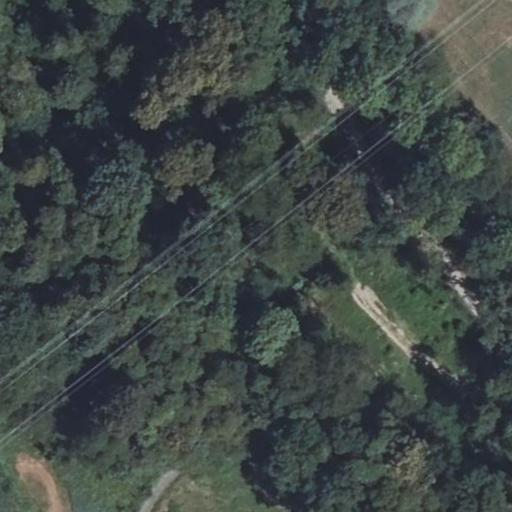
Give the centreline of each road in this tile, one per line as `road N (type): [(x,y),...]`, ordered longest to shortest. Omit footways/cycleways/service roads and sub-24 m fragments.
road 1 (track): [(511,390),(416,345),(224,95),(121,0)]
road 2 (unclassified): [(511,334),(330,97),(275,0)]
